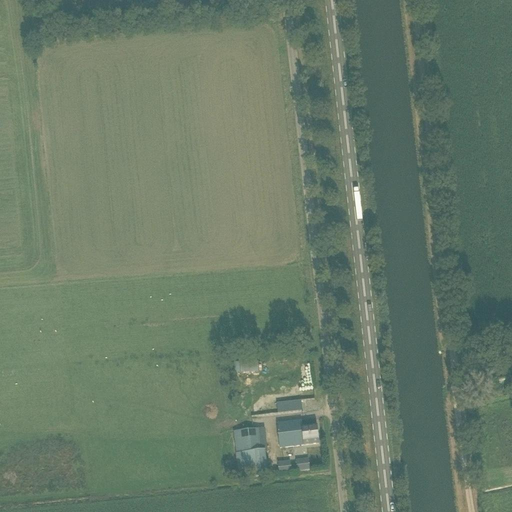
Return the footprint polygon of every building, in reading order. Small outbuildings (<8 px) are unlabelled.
[(318,410),(317,399),(302,401),(303,412),(318,410)] [(279,449),(309,445),(319,444),(317,426),(301,428),(300,420),(276,423),(279,449)] [(265,451),(258,452),(256,430),(235,432),(240,479),(267,475),(265,451)] [(297,460),(297,472),(310,472),(309,459),(297,460)] [(278,463),(279,474),(291,472),(290,462),(278,463)]
